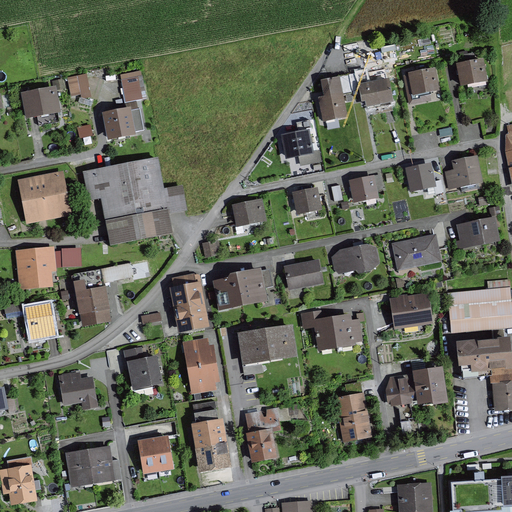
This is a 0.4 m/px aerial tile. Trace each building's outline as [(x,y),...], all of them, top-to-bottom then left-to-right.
[(483,69),(457,73),(461,95),(487,90),(483,69)] [(357,75),(340,79),(343,94),(360,91),(357,75)] [(85,76),(68,79),(74,105),(90,102),(85,76)] [(435,77),(405,82),(409,105),(440,99),(435,77)] [(370,91),(361,93),(364,110),(393,105),(389,82),(376,85),(376,88),(369,89),(370,91)] [(326,103),(319,104),(324,126),(346,122),(338,84),(322,87),(326,103)] [(124,88),(128,105),(143,101),(139,85),(124,88)] [(56,92),(22,98),(27,123),(61,117),(56,92)] [(130,116),(104,121),(110,148),(136,143),(130,116)] [(310,119),(300,120),(300,130),(310,130),(310,119)] [(81,137),(93,135),(92,124),(80,126),(81,137)] [(309,132),(282,137),(286,161),(313,156),(309,132)] [(453,173),(445,174),(449,194),(483,187),(477,157),(451,163),(453,173)] [(159,160),(83,173),(92,229),(106,226),(110,247),(171,237),(168,216),(187,213),(183,189),(164,192),(159,160)] [(432,166),(405,171),(410,193),(432,189),(434,198),(443,196),(440,184),(436,185),(432,166)] [(71,216),(62,173),(17,182),(26,225),(71,216)] [(373,178),(349,183),(354,204),(378,199),(373,178)] [(319,187),(318,182),(293,186),(294,191),(319,187)] [(341,187),(331,190),(334,204),(344,202),(341,187)] [(318,190),(292,196),(296,216),(322,211),(318,190)] [(262,202),(232,208),(236,229),(266,224),(262,202)] [(495,220),(456,228),(461,252),(500,243),(495,220)] [(436,237),(391,246),(397,275),(441,267),(436,237)] [(217,245),(205,247),(207,257),(219,255),(217,245)] [(81,247),(62,248),(62,266),(82,266),(81,247)] [(375,248),(332,256),(336,280),(380,272),(375,248)] [(53,249),(15,252),(19,292),(56,288),(53,249)] [(318,258),(285,264),(290,291),(323,285),(318,258)] [(132,263),(105,267),(107,281),(134,278),(132,263)] [(261,272),(215,280),(221,313),(266,305),(261,272)] [(199,283),(169,289),(178,335),(209,329),(199,283)] [(85,287),(75,288),(83,331),(111,325),(105,293),(86,296),(85,287)] [(453,336),(511,330),(511,304),(511,292),(449,297),(453,336)] [(429,297),(391,300),(394,332),(432,328),(429,297)] [(23,304),(4,307),(7,324),(27,320),(30,341),(46,338),(49,356),(58,354),(49,306),(24,311),(23,304)] [(318,350),(337,347),(334,318),(320,320),(319,313),(301,315),(303,329),(315,328),(318,350)] [(158,314),(142,317),(143,324),(159,321),(158,314)] [(351,316),(334,318),(337,347),(362,344),(360,323),(352,324),(351,316)] [(293,327),(238,335),(242,368),(298,361),(293,327)] [(183,345),(187,369),(214,364),(210,340),(183,345)] [(461,370),(490,368),(510,366),(507,340),(459,345),(461,370)] [(140,349),(125,352),(132,390),(160,385),(154,357),(142,359),(140,349)] [(218,390),(214,364),(187,369),(191,394),(218,390)] [(511,365),(510,366),(490,368),(494,408),(511,406),(511,365)] [(414,379),(385,383),(388,409),(416,405),(417,410),(447,406),(442,368),(413,372),(414,379)] [(79,375),(58,379),(63,408),(81,405),(82,412),(98,410),(93,381),(80,383),(79,375)] [(364,395),(336,400),(343,445),(372,440),(364,395)] [(5,402),(8,414),(15,412),(13,400),(5,402)] [(215,402),(194,406),(196,415),(217,411),(215,402)] [(222,421),(190,427),(198,475),(231,469),(222,421)] [(276,431),(247,437),(253,466),(282,460),(276,431)] [(168,438),(154,440),(159,472),(173,470),(168,438)] [(143,475),(159,472),(154,440),(138,443),(143,475)] [(109,449),(88,453),(93,485),(114,481),(109,449)] [(71,488),(93,485),(88,453),(66,456),(71,488)] [(31,467),(0,472),(0,484),(2,498),(9,497),(11,509),(37,505),(31,467)] [(453,511),(504,509),(503,479),(484,481),(483,473),(474,473),(475,481),(451,482),(453,511)] [(511,478),(503,479),(504,509),(511,508),(511,478)] [(432,511),(430,489),(397,491),(399,511),(432,511)] [(281,511),(313,511),(313,503),(281,506),(281,511)]
